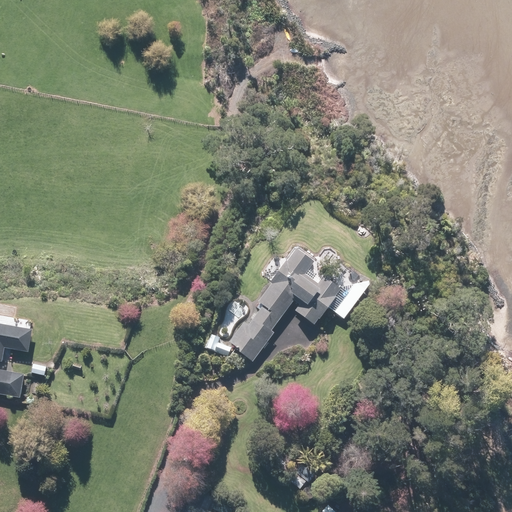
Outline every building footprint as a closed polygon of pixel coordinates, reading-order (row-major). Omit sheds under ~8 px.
[(318,260),(297,246),(231,342),(255,359),(296,300),(300,303),(295,311),(317,326),(330,306),(347,318),(371,284),(345,267),(335,281),(314,266),(318,260)] [(0,361),(5,362),(7,348),(31,351),(34,327),(0,322),(0,361)] [(221,337),(210,332),(204,348),(228,358),(232,347),(220,342),(221,337)] [(48,365),(34,362),(32,373),(46,376),(48,365)] [(26,373),(0,368),(0,392),(22,396),(26,373)] [(313,477),(299,466),(289,480),(302,490),(313,477)] [(226,511),(229,506),(194,491),(185,511),(226,511)] [(337,511),(329,503),(322,510),(323,511),(337,511)]
